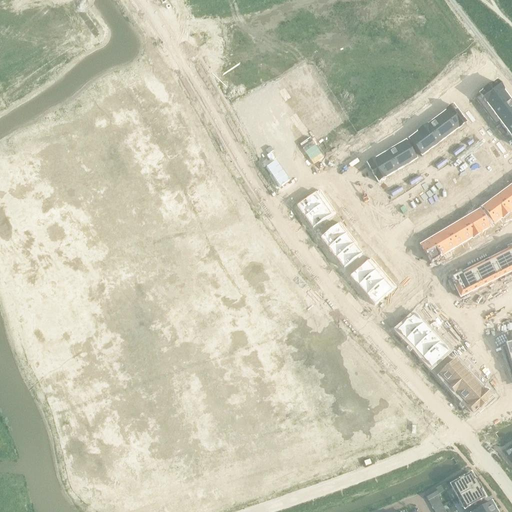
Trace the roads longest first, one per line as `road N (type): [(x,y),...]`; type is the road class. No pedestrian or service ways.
road 1 (residential): [(72,421),(283,342),(338,296)]
road 2 (residential): [(370,332),(511,495)]
road 3 (residential): [(345,167),(419,121),(494,56)]
road 4 (residential): [(345,167),(431,277)]
